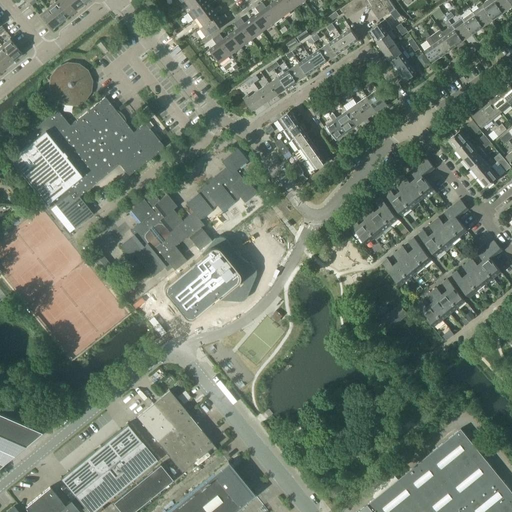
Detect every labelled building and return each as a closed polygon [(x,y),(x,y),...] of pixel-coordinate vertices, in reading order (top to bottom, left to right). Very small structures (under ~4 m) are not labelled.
[(67,0),(54,0),(55,1),(67,16),(75,10),(67,0)] [(80,0),(67,0),(75,10),(83,3),(80,0)] [(187,0),(186,1),(192,9),(204,0),(187,0)] [(204,0),(192,9),(188,12),(194,20),(198,17),(212,7),(210,4),(215,0),(209,0),(208,1),(206,0),(204,0)] [(284,16),(294,8),(288,0),(276,0),(273,2),(284,16)] [(357,0),(353,0),(351,2),(357,12),(363,8),(357,0)] [(357,0),(363,8),(368,4),(372,9),(385,0),(357,0)] [(390,0),(385,0),(372,9),(376,15),(393,4),(390,0)] [(484,4),(483,4),(483,5),(485,8),(493,19),(503,11),(495,1),(495,0),(487,0),(484,2),(484,4)] [(495,0),(495,1),(503,11),(511,5),(511,3),(509,0),(495,0)] [(55,1),(47,8),(59,23),(67,16),(55,1)] [(284,16),(273,2),(266,7),(262,2),(259,5),(273,23),(284,16)] [(351,2),(346,5),(352,15),(357,12),(351,2)] [(393,4),(376,15),(379,20),(390,12),(396,8),(393,4)] [(262,31),(273,23),(259,5),(255,7),(259,12),(252,18),(262,31)] [(346,5),(341,8),(344,12),(348,18),(352,15),(346,5)] [(483,5),(473,12),(483,26),(493,19),(485,8),(483,5)] [(212,7),(198,17),(204,26),(218,15),(216,13),(222,9),(220,6),(214,10),(212,7)] [(47,8),(39,15),(51,29),(59,23),(47,8)] [(396,8),(390,12),(395,19),(401,15),(398,11),(396,8)] [(440,8),(433,13),(433,14),(437,19),(444,14),(440,8)] [(328,18),(331,22),(339,16),(337,13),(336,12),(328,17),(328,18)] [(451,12),(446,16),(449,20),(454,16),(451,12)] [(473,12),(463,19),(465,22),(473,33),(483,26),(473,12)] [(204,26),(200,28),(206,37),(224,24),(222,21),(228,17),(226,14),(220,18),(218,15),(204,26)] [(262,31),(252,18),(245,23),(241,18),(237,20),(251,39),(262,31)] [(241,47),(251,39),(237,20),(234,23),(238,28),(231,33),(241,47)] [(455,29),(462,40),(473,33),(465,22),(455,29)] [(380,23),(369,31),(376,41),(387,33),(380,23)] [(402,23),(397,27),(403,35),(408,31),(406,29),(406,28),(405,28),(402,23)] [(442,32),(452,47),(462,40),(455,29),(452,25),(442,32)] [(340,35),(348,46),(358,39),(350,28),(340,35)] [(441,29),(431,37),(443,54),(452,47),(442,32),(441,29)] [(307,31),(299,36),(302,40),(310,35),(307,31)] [(387,33),(376,41),(383,51),(395,43),(392,40),(396,38),(391,31),(387,33)] [(241,47),(231,33),(224,39),(220,33),(216,36),(230,55),(241,47)] [(427,33),(423,36),(425,39),(427,39),(432,46),(425,50),(433,61),(443,54),(431,37),(430,37),(427,33)] [(318,34),(312,38),(315,42),(321,38),(318,34)] [(338,53),(348,46),(340,35),(330,42),(338,53)] [(219,63),(230,55),(216,36),(213,38),(216,43),(209,49),(219,63)] [(295,38),(287,44),(290,48),(298,43),(295,38)] [(9,39),(1,45),(7,52),(13,60),(21,53),(9,39)] [(100,42),(96,45),(104,54),(108,51),(100,42)] [(327,60),(338,53),(330,42),(319,49),(327,60)] [(395,43),(383,51),(390,61),(402,53),(395,43)] [(1,45),(0,46),(0,60),(5,66),(13,60),(7,52),(1,45)] [(298,47),(291,51),(294,56),(301,51),(298,47)] [(317,67),(327,60),(319,49),(309,55),(317,67)] [(402,53),(390,61),(397,71),(409,63),(407,60),(410,58),(405,51),(402,53)] [(423,53),(417,58),(424,68),(430,63),(423,53)] [(307,74),(317,67),(309,55),(299,63),(307,74)] [(277,61),(271,65),(274,69),(280,65),(277,61)] [(68,63),(58,68),(51,76),(50,87),(55,97),(63,103),(74,104),(84,100),(90,91),(91,80),(87,71),(78,64),(68,63)] [(297,81),(307,74),(299,63),(289,70),(297,81)] [(409,63),(397,71),(404,81),(416,73),(409,63)] [(287,88),(297,81),(289,70),(279,76),(287,88)] [(366,73),(359,77),(362,81),(369,77),(366,73)] [(257,75),(251,79),(254,83),(260,79),(257,75)] [(277,95),(287,88),(279,76),(269,83),(277,95)] [(356,80),(349,84),(352,88),(358,84),(356,80)] [(275,96),(277,95),(269,83),(259,90),(263,96),(267,102),(275,96)] [(501,92),(510,104),(511,102),(511,86),(510,84),(501,92)] [(345,87),(339,91),(342,95),(348,91),(345,87)] [(373,92),(367,96),(377,110),(382,106),(387,102),(378,89),(373,92)] [(257,109),(267,102),(263,96),(259,90),(249,97),(251,99),(247,102),(253,110),(256,108),(257,109)] [(501,111),(510,104),(501,92),(491,99),(501,111)] [(336,94),(329,99),(332,102),(338,98),(336,94)] [(133,131),(105,96),(70,124),(68,121),(58,109),(22,137),(28,144),(10,158),(46,203),(47,202),(52,199),(75,228),(94,213),(79,195),(119,163),(124,169),(129,175),(164,146),(145,122),(133,131)] [(367,96),(357,103),(367,117),(377,110),(367,96)] [(492,119),(501,111),(491,99),(482,107),(492,119)] [(316,115),(329,106),(326,101),(313,110),(316,115)] [(357,103),(347,110),(357,124),(367,117),(357,103)] [(482,127),(492,119),(482,107),(473,115),(482,127)] [(280,117),(278,119),(285,130),(298,121),(290,110),(281,116),(280,117)] [(337,117),(347,131),(357,124),(347,110),(337,117)] [(333,120),(324,126),(324,127),(330,134),(332,132),(336,138),(347,131),(337,117),(334,113),(330,116),(333,120)] [(475,134),(481,129),(473,119),(467,124),(475,134)] [(298,121),(285,130),(292,140),(304,131),(298,121)] [(270,134),(275,130),(270,124),(266,127),(265,128),(270,134)] [(503,124),(499,127),(503,133),(507,130),(507,129),(503,124)] [(499,127),(495,130),(499,136),(503,133),(499,127)] [(166,128),(161,132),(164,136),(169,132),(166,128)] [(453,133),(448,137),(449,139),(448,140),(456,149),(468,140),(468,139),(471,136),(468,132),(464,135),(460,130),(454,135),(453,133)] [(304,131),(292,140),(299,150),(312,141),(304,131)] [(485,135),(480,139),(483,143),(488,139),(485,135)] [(505,135),(501,138),(506,144),(510,141),(505,135)] [(280,148),(285,145),(281,139),(276,142),(280,148)] [(488,139),(483,143),(486,147),(492,143),(488,139)] [(468,140),(456,149),(464,159),(476,149),(468,140)] [(312,141),(299,150),(300,150),(307,160),(309,158),(319,151),(312,141)] [(285,145),(280,148),(284,154),(289,151),(285,145)] [(242,177),(238,173),(235,169),(247,160),(237,147),(221,160),(226,166),(214,176),(196,190),(198,192),(186,202),(193,211),(182,219),(173,208),(177,205),(167,193),(159,199),(155,194),(146,201),(145,199),(131,210),(138,219),(140,221),(130,229),(132,232),(133,233),(120,244),(130,256),(134,253),(152,276),(169,262),(174,269),(186,260),(175,245),(188,235),(200,249),(211,240),(196,221),(217,204),(221,210),(234,200),(231,195),(236,191),(244,202),(257,192),(244,175),(242,177)] [(476,149),(464,159),(471,168),(483,158),(485,156),(478,147),(476,149)] [(309,158),(307,160),(313,170),(326,161),(319,151),(309,158)] [(500,153),(494,157),(498,162),(504,157),(500,153)] [(504,157),(498,162),(506,171),(511,167),(504,157)] [(427,158),(422,162),(430,171),(435,167),(427,158)] [(483,158),(471,168),(479,177),(493,166),(490,167),(483,158)] [(418,165),(415,167),(423,177),(426,175),(430,171),(422,162),(419,164),(418,165)] [(493,166),(479,177),(487,187),(501,176),(506,171),(498,162),(493,166)] [(298,166),(294,169),(298,174),(303,171),(299,165),(298,166)] [(415,167),(411,171),(416,178),(413,180),(425,195),(428,199),(436,192),(423,177),(415,167)] [(405,176),(400,180),(418,202),(425,195),(413,180),(410,182),(405,176)] [(400,180),(395,184),(401,190),(398,193),(410,208),(418,202),(400,180)] [(390,188),(385,192),(402,214),(410,208),(398,193),(395,195),(390,188)] [(380,196),(375,200),(380,207),(377,209),(390,224),(398,218),(380,196)] [(460,199),(456,203),(464,213),(468,209),(460,199)] [(451,207),(449,208),(457,218),(459,216),(464,213),(456,203),(451,207)] [(369,205),(365,209),(382,231),(390,224),(377,209),(374,212),(369,205)] [(449,208),(445,212),(450,219),(447,221),(459,236),(467,230),(457,218),(449,208)] [(365,209),(360,213),(365,219),(362,222),(375,237),(382,231),(365,209)] [(439,217),(434,221),(454,245),(462,239),(459,236),(447,221),(444,223),(439,217)] [(354,218),(349,222),(353,226),(358,232),(365,241),(367,243),(375,237),(362,222),(359,224),(354,218)] [(434,221),(429,225),(434,231),(431,234),(444,249),(446,251),(453,245),(454,246),(454,245),(434,221)] [(353,226),(349,229),(350,230),(354,235),(358,232),(353,226)] [(423,230),(418,234),(436,255),(444,249),(431,234),(429,236),(423,230)] [(214,239),(198,257),(168,282),(167,282),(166,283),(165,284),(165,285),(164,285),(164,286),(164,287),(164,288),(164,289),(164,290),(164,291),(164,292),(165,292),(165,293),(183,315),(183,316),(184,316),(185,316),(185,317),(186,317),(187,317),(187,318),(188,318),(189,318),(190,318),(191,318),(192,318),(192,317),(193,317),(194,317),(194,316),(195,316),(195,315),(213,300),(214,300),(215,300),(215,299),(216,299),(239,301),(240,301),(241,301),(241,300),(242,300),(243,300),(244,299),(245,299),(245,298),(246,298),(246,297),(246,296),(247,296),(255,276),(256,275),(256,274),(256,273),(256,272),(256,271),(256,270),(256,269),(255,269),(255,268),(255,267),(254,267),(254,266),(253,266),(252,265),(242,259),(241,258),(240,257),(239,257),(239,256),(238,256),(238,255),(237,255),(237,254),(237,253),(236,253),(235,254),(232,250),(233,250),(233,249),(233,248),(227,240),(227,239),(226,239),(226,238),(225,238),(224,238),(224,237),(223,237),(222,237),(221,237),(221,236),(220,236),(219,236),(218,237),(217,237),(216,237),(215,238),(214,238),(214,239)] [(411,250),(424,265),(431,259),(414,238),(409,241),(414,248),(411,250)] [(494,241),(490,244),(497,254),(502,250),(494,241)] [(485,248),(483,249),(491,259),(493,257),(497,254),(490,244),(486,247),(485,248)] [(424,265),(411,250),(408,253),(403,246),(398,250),(416,272),(424,265)] [(483,249),(478,253),(484,260),(481,263),(493,278),(501,271),(491,259),(483,249)] [(408,278),(416,272),(398,250),(394,254),(399,260),(396,263),(408,278)] [(472,258),(468,262),(485,284),(493,278),(481,263),(478,265),(472,258)] [(408,278),(396,263),(393,265),(388,259),(383,263),(400,284),(408,278)] [(468,262),(463,266),(469,273),(465,275),(478,290),(485,284),(468,262)] [(457,271),(452,275),(470,297),(478,290),(465,275),(463,278),(457,271)] [(445,292),(458,307),(465,300),(447,279),(443,282),(448,289),(445,292)] [(458,307),(445,292),(442,294),(437,287),(432,291),(450,313),(458,307)] [(442,319),(450,313),(432,291),(427,295),(433,302),(430,304),(442,319)] [(384,302),(387,299),(383,294),(378,298),(374,301),(379,306),(384,302)] [(433,327),(435,326),(442,319),(430,304),(427,307),(421,300),(417,304),(421,309),(419,310),(433,327)] [(391,312),(399,321),(409,313),(401,304),(391,312)] [(389,329),(399,321),(391,312),(382,320),(389,329)] [(471,312),(465,317),(469,322),(474,317),(471,312)] [(465,316),(459,321),(464,326),(469,322),(465,317),(465,316)] [(153,402),(172,426),(189,413),(169,389),(153,402)] [(186,390),(178,397),(183,402),(184,403),(185,404),(192,398),(186,390)] [(156,439),(172,426),(153,402),(137,415),(156,439)] [(0,464),(17,451),(42,430),(0,412),(0,464)] [(169,455),(201,428),(189,413),(172,426),(156,439),(169,455)] [(89,511),(92,511),(157,459),(127,423),(68,471),(61,477),(89,511)] [(201,428),(169,455),(182,471),(214,444),(201,428)] [(511,511),(511,490),(461,428),(359,511),(511,511)] [(231,511),(254,493),(253,492),(233,468),(230,463),(228,461),(165,511),(231,511)] [(121,511),(132,511),(173,479),(160,463),(113,502),(121,511)] [(51,486),(25,506),(30,511),(76,511),(79,510),(71,500),(65,504),(51,486)]
